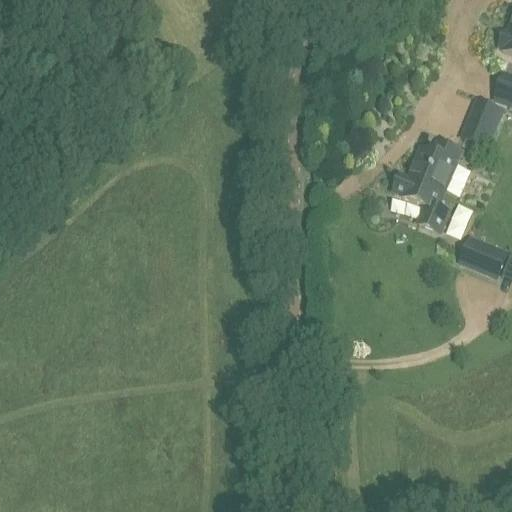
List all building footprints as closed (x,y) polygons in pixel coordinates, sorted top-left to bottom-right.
[(511,25),(508,37),(505,36),(500,52),(503,53),(502,54),(511,57),(511,25)] [(494,103),(511,108),(511,80),(503,77),(494,103)] [(502,115),(477,104),(462,141),(487,152),(502,115)] [(460,154),(438,146),(434,157),(421,152),(410,182),(401,179),(395,196),(404,199),(403,200),(427,209),(421,227),(443,235),(451,215),(440,210),(460,154)] [(497,281),(499,276),(507,256),(470,241),(462,261),(460,266),(497,281)]
